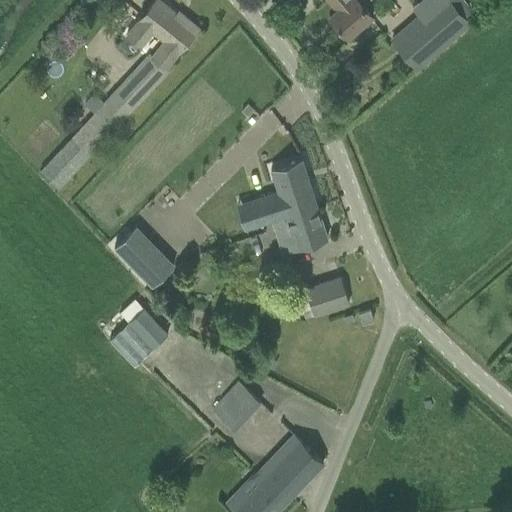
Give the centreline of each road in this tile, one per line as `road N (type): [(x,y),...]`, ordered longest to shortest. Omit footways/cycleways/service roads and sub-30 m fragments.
road 1 (unclassified): [(402,311),(310,80),(239,0)]
road 2 (unclassified): [(316,511),(402,311)]
road 3 (unclassified): [(511,407),(402,311)]
